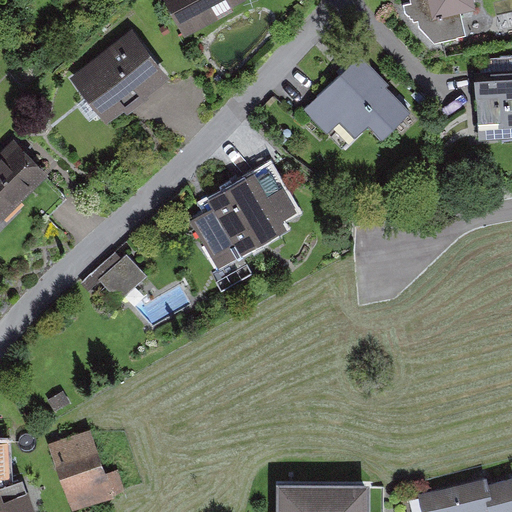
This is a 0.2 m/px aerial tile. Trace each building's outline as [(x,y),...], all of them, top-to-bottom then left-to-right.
[(234,0),(165,0),(184,34),(233,7),(230,2),(234,0)] [(165,74),(130,30),(73,74),(108,118),(165,74)] [(410,110),(358,56),(312,100),(303,109),(341,149),(369,122),(382,137),(410,110)] [(511,131),(511,77),(476,81),(480,134),(511,131)] [(55,173),(26,141),(0,164),(0,211),(6,218),(55,173)] [(309,220),(274,167),(203,214),(238,267),(309,220)] [(150,285),(129,257),(103,277),(124,305),(150,285)] [(98,434),(58,446),(78,509),(118,497),(98,434)] [(0,511),(39,511),(24,481),(17,484),(14,446),(0,446),(0,511)] [(511,511),(511,477),(413,495),(415,511),(511,511)] [(380,511),(380,488),(276,487),(275,511),(380,511)]
